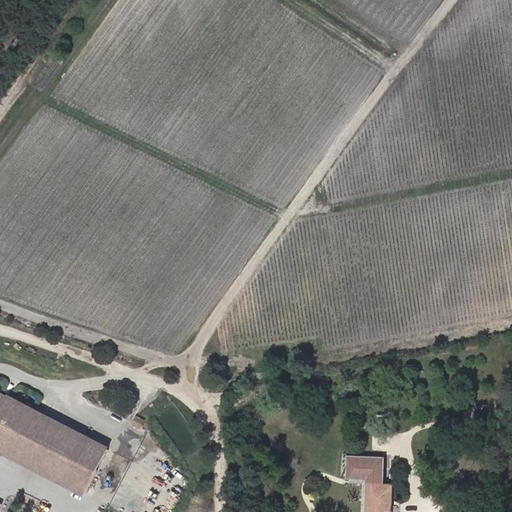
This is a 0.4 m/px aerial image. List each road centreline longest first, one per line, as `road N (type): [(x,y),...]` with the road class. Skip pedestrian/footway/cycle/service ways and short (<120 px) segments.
road 1 (track): [(223,511),(217,414),(176,383),(0,320)]
road 2 (unknown): [(0,473),(90,503),(127,464),(131,442),(117,423)]
